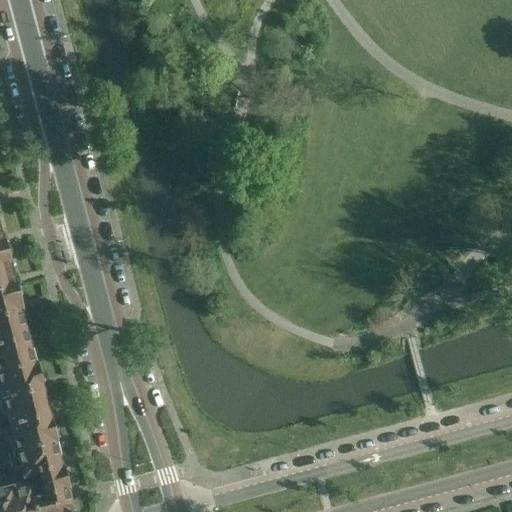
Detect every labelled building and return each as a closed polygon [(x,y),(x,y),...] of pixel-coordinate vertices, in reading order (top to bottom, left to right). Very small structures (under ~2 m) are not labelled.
[(0,261),(6,260),(8,256),(6,249),(3,247),(0,236),(0,261)] [(0,261),(0,290),(13,287),(6,260),(0,261)] [(13,287),(0,290),(0,374),(33,365),(30,353),(20,314),(21,313),(17,301),(19,298),(17,290),(14,288),(13,287)] [(0,395),(16,454),(54,444),(55,444),(54,441),(56,437),(54,431),(50,429),(38,380),(40,376),(38,370),(35,367),(34,365),(33,365),(0,374),(0,395)] [(41,486),(64,480),(61,468),(60,468),(54,444),(16,454),(22,479),(38,476),(41,486)] [(64,480),(41,486),(44,496),(31,500),(34,511),(74,511),(74,510),(72,509),(67,492),(67,490),(64,480)] [(34,511),(31,500),(28,490),(13,494),(11,488),(0,491),(0,511),(34,511)]
